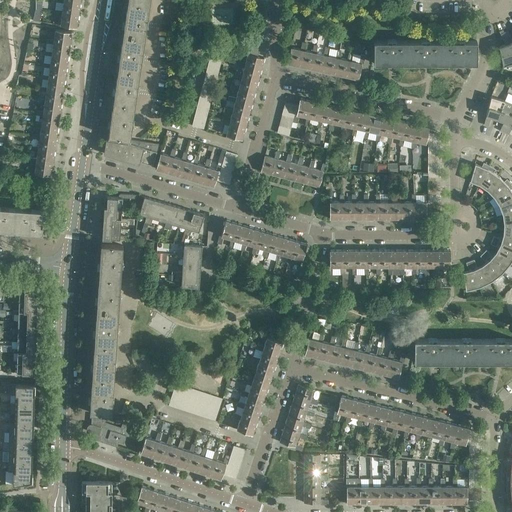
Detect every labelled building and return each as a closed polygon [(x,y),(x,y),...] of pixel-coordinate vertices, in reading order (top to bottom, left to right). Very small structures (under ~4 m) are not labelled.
[(64,2),(62,10),(62,12),(78,14),(80,2),(64,0),(55,0),(56,1),(64,2)] [(149,5),(127,2),(123,35),(144,38),(149,5)] [(62,15),(61,24),(76,26),(78,14),(62,12),(62,10),(54,10),(54,13),(62,15)] [(48,26),(48,27),(47,31),(55,32),(54,39),(53,41),(70,43),(71,31),(55,29),(55,27),(48,26)] [(505,44),(498,46),(503,65),(511,62),(511,49),(504,32),(500,34),(505,44)] [(144,38),(123,35),(118,68),(140,72),(144,38)] [(53,44),(52,51),(52,53),(68,55),(70,43),(53,41),(54,39),(46,38),(45,42),(53,44)] [(477,40),(442,41),(442,62),(477,62),(477,40)] [(287,63),(299,66),(303,50),(305,50),(306,42),(302,41),(300,49),(290,47),(287,63)] [(374,63),(388,62),(408,62),(408,41),(374,41),(374,63)] [(442,41),(408,41),(408,62),(442,62),(442,41)] [(213,43),(211,49),(223,52),(225,46),(213,43)] [(303,50),(299,66),(311,68),(314,52),(317,53),(317,45),(314,44),(312,52),(305,50),(303,50)] [(250,45),(249,51),(248,53),(257,55),(259,47),(250,45)] [(314,52),(311,68),(323,71),(326,55),(328,55),(329,47),(325,47),(324,54),(317,53),(314,52)] [(211,49),(210,55),(222,58),(223,52),(211,49)] [(248,53),(249,51),(241,49),(240,53),(247,55),(245,62),(245,64),(260,69),(264,57),(248,53)] [(326,55),(323,71),(334,73),(338,57),(340,58),(341,50),(337,49),(335,57),(328,55),(326,55)] [(51,56),(50,63),(50,65),(66,67),(68,55),(52,53),(52,51),(44,51),(44,54),(51,56)] [(338,57),(334,73),(346,76),(349,60),(352,60),(353,53),(349,52),(347,59),(340,58),(338,57)] [(349,60),(346,76),(358,79),(362,63),(363,63),(365,55),(361,54),(359,62),(352,60),(349,60)] [(210,55),(208,61),(220,64),(222,58),(210,55)] [(208,61),(207,67),(219,70),(220,64),(208,61)] [(245,64),(245,62),(238,61),(237,65),(244,67),(242,74),(242,76),(257,80),(260,69),(245,64)] [(50,68),(49,75),(48,77),(64,79),(66,67),(50,65),(50,63),(43,63),(42,66),(50,68)] [(207,67),(205,73),(217,76),(219,70),(207,67)] [(140,72),(118,68),(113,102),(135,105),(140,72)] [(205,73),(204,78),(216,81),(217,76),(205,73)] [(242,74),(234,73),(233,76),(241,78),(239,85),(238,87),(254,92),(257,80),(242,76),(242,74)] [(48,79),(47,87),(47,88),(63,91),(64,79),(48,77),(49,75),(41,74),(40,78),(48,79)] [(216,81),(204,78),(202,84),(214,87),(216,81)] [(213,93),(214,87),(202,84),(201,90),(213,93)] [(254,92),(238,87),(239,85),(231,84),(230,88),(238,90),(236,97),(235,99),(251,103),(254,92)] [(47,87),(39,86),(39,90),(46,91),(45,99),(45,100),(61,103),(63,91),(47,88),(47,87)] [(201,90),(199,96),(211,99),(213,93),(201,90)] [(199,96),(198,102),(209,105),(211,99),(199,96)] [(235,99),(236,97),(228,96),(227,99),(235,101),(233,109),(232,111),(248,115),(251,103),(235,99)] [(491,96),(486,114),(484,124),(488,125),(491,116),(498,118),(504,100),(491,96)] [(45,99),(37,98),(37,102),(44,103),(43,111),(43,112),(59,115),(61,103),(45,100),(45,99)] [(308,117),(311,101),(299,98),(298,105),(297,112),(296,114),(295,113),(294,117),(293,121),(297,122),(299,115),(306,116),(308,117)] [(511,103),(504,100),(498,118),(504,121),(500,129),(504,131),(511,115),(511,103)] [(320,119),(323,103),(311,101),(308,117),(306,116),(305,124),(309,125),(311,117),(318,119),(320,119)] [(135,105),(113,102),(108,135),(130,139),(135,105)] [(198,102),(196,107),(208,110),(209,105),(198,102)] [(285,102),(283,108),(297,112),(298,105),(285,102)] [(320,119),(318,119),(317,127),(320,128),(322,120),(330,122),(331,122),(335,106),(323,103),(320,119)] [(331,122),(330,122),(328,129),(332,130),(334,123),(341,124),(343,125),(347,109),(335,106),(331,122)] [(196,107),(195,113),(206,116),(208,110),(196,107)] [(231,113),(229,120),(229,122),(245,126),(248,115),(232,111),(233,109),(225,107),(224,111),(231,113)] [(297,112),(283,108),(282,114),(294,117),(295,113),(296,114),(297,112)] [(343,125),(341,124),(340,132),(344,133),(346,125),(353,127),(355,127),(358,111),(347,109),(343,125)] [(43,111),(36,110),(35,114),(43,115),(42,123),(41,124),(58,127),(59,115),(43,112),(43,111)] [(355,127),(353,127),(352,135),(356,135),(357,128),(365,129),(366,130),(370,114),(358,111),(355,127)] [(195,113),(193,119),(205,122),(206,116),(195,113)] [(294,117),(282,114),(280,120),(292,123),(293,121),(294,117)] [(366,130),(365,129),(363,137),(365,137),(367,138),(369,130),(376,132),(378,132),(382,117),(370,114),(366,130)] [(378,132),(376,132),(375,140),(379,140),(381,133),(388,135),(390,135),(393,119),(382,117),(378,132)] [(205,122),(193,119),(192,125),(203,128),(205,122)] [(229,122),(229,120),(222,119),(221,123),(228,124),(226,134),(242,138),(245,126),(229,122)] [(390,135),(388,135),(387,142),(391,143),(393,136),(400,137),(402,138),(405,122),(393,119),(390,135)] [(292,123),(280,120),(279,126),(290,129),(292,123)] [(42,123),(34,122),(33,126),(41,127),(40,134),(40,136),(56,139),(58,127),(41,124),(42,123)] [(402,138),(400,137),(399,145),(403,146),(404,138),(412,140),(413,140),(417,124),(405,122),(402,138)] [(413,140),(412,140),(411,147),(414,148),(416,141),(426,143),(426,141),(428,132),(429,127),(417,124),(413,140)] [(290,129),(279,126),(277,132),(289,135),(290,129)] [(428,132),(426,141),(440,141),(440,134),(428,132)] [(40,134),(32,133),(32,137),(39,139),(38,146),(38,148),(54,150),(56,139),(40,136),(40,134)] [(316,136),(309,134),(308,141),(314,143),(316,136)] [(108,135),(108,139),(106,139),(104,153),(139,164),(140,161),(153,165),(159,143),(108,135)] [(38,146),(30,146),(30,149),(38,151),(37,158),(36,160),(52,162),(54,150),(38,148),(38,146)] [(155,168),(167,172),(172,156),(174,157),(176,149),(172,148),(170,156),(160,153),(155,168)] [(226,150),(225,156),(236,160),(238,154),(226,150)] [(265,156),(260,171),(273,174),(277,159),(279,159),(280,151),(276,151),(274,158),(265,156)] [(172,156),(167,172),(179,175),(184,160),(186,160),(187,153),(184,152),(182,159),(174,157),(172,156)] [(277,159),(273,174),(284,177),(288,162),(290,162),(291,154),(288,154),(286,161),(279,159),(277,159)] [(184,160),(179,175),(191,179),(195,163),(197,164),(199,156),(195,155),(193,162),(186,160),(184,160)] [(225,156),(223,163),(234,166),(236,160),(225,156)] [(36,160),(37,158),(29,157),(28,161),(36,162),(35,172),(51,174),(52,162),(36,160)] [(288,162),(284,177),(296,180),(300,165),(302,165),(303,157),(299,157),(297,164),(290,162),(288,162)] [(195,163),(191,179),(202,182),(207,167),(209,167),(210,159),(207,158),(204,166),(197,164),(195,163)] [(300,165),(296,180),(307,183),(311,168),(313,168),(315,160),(311,160),(309,167),(302,165),(300,165)] [(207,167),(202,182),(214,186),(216,180),(217,174),(218,170),(220,171),(221,168),(223,163),(222,163),(218,162),(216,169),(209,167),(207,167)] [(372,163),(363,162),(362,169),(371,170),(372,163)] [(223,163),(221,168),(232,172),(234,166),(223,163)] [(311,168),(307,183),(319,186),(323,171),(325,171),(327,164),(323,163),(321,170),(313,168),(311,168)] [(398,163),(388,163),(389,171),(398,171),(398,163)] [(475,163),(470,180),(479,184),(488,168),(489,165),(485,163),(484,167),(482,166),(475,163)] [(488,168),(479,184),(487,189),(499,176),(493,172),(491,171),(494,167),(489,165),(488,168)] [(218,170),(217,174),(231,178),(232,172),(221,168),(220,171),(218,170)] [(217,174),(216,180),(229,183),(231,178),(217,174)] [(499,176),(487,189),(494,196),(508,185),(511,183),(508,179),(505,182),(504,181),(499,176)] [(508,185),(494,196),(499,205),(511,198),(511,191),(510,189),(511,188),(511,184),(511,183),(508,185)] [(340,201),(330,201),(330,218),(342,217),(342,201),(344,201),(343,193),(340,193),(340,201)] [(342,201),(342,217),(354,217),(354,201),(356,201),(355,193),(351,193),(352,201),(344,201),(342,201)] [(354,201),(354,217),(359,217),(367,217),(367,201),(368,201),(368,193),(364,193),(364,201),(356,201),(354,201)] [(367,201),(367,217),(378,218),(379,201),(380,201),(379,194),(376,193),(376,201),(368,201),(367,201)] [(379,201),(378,218),(390,218),(390,201),(392,201),(391,194),(388,194),(388,201),(380,201),(379,201)] [(390,201),(390,218),(402,218),(402,202),(404,202),(404,194),(400,194),(400,201),(392,201),(390,201)] [(402,202),(402,218),(414,218),(414,202),(416,202),(415,194),(412,194),(412,202),(404,202),(402,202)] [(416,202),(414,202),(414,218),(426,218),(426,213),(426,207),(426,202),(428,202),(428,201),(428,194),(424,194),(424,202),(416,202)] [(104,206),(103,217),(121,218),(122,197),(119,197),(117,197),(107,196),(107,198),(104,198),(104,206)] [(144,196),(139,213),(146,215),(145,221),(144,221),(143,225),(146,226),(147,222),(154,199),(144,196)] [(511,198),(499,205),(503,214),(511,211),(511,198)] [(154,199),(147,222),(151,223),(153,217),(159,219),(164,202),(154,199)] [(164,202),(159,219),(166,221),(164,227),(167,228),(174,205),(164,202)] [(174,205),(167,228),(170,229),(172,223),(179,225),(184,208),(174,205)] [(0,206),(0,228),(8,229),(9,207),(0,206)] [(9,207),(8,229),(22,231),(22,232),(28,232),(28,231),(42,232),(42,225),(43,225),(43,221),(44,210),(9,207)] [(194,211),(184,208),(179,225),(185,227),(183,233),(187,234),(194,211)] [(204,214),(194,211),(187,234),(190,235),(192,229),(199,231),(204,214)] [(511,211),(503,214),(504,224),(511,223),(511,211)] [(103,217),(103,227),(121,228),(121,221),(127,221),(127,218),(121,218),(103,217)] [(219,234),(217,242),(221,243),(223,236),(231,238),(232,239),(237,223),(226,220),(221,235),(219,234)] [(232,239),(231,238),(229,246),(233,247),(235,240),(242,242),(244,242),(249,227),(237,223),(232,239)] [(511,223),(504,224),(503,233),(511,234),(511,223)] [(103,227),(102,238),(111,238),(120,239),(126,239),(126,235),(120,235),(121,228),(103,227)] [(244,242),(242,242),(241,249),(244,250),(247,243),(254,245),(256,246),(260,230),(249,227),(244,242)] [(256,246),(254,245),(252,253),(256,254),(258,246),(265,249),(267,249),(272,233),(260,230),(256,246)] [(267,249),(265,249),(263,256),(267,257),(270,250),(277,252),(279,253),(283,237),(272,233),(267,249)] [(511,234),(503,233),(501,243),(511,247),(511,234)] [(279,253),(277,252),(275,259),(279,261),(281,253),(289,255),(290,256),(295,240),(283,237),(279,253)] [(290,256),(289,255),(287,263),(291,264),(293,257),(302,259),(306,244),(295,240),(290,256)] [(123,245),(101,243),(99,277),(121,278),(123,245)] [(511,247),(501,243),(496,251),(511,261),(511,259),(511,247)] [(177,251),(177,254),(201,256),(202,245),(184,244),(183,251),(177,251)] [(328,265),(328,267),(328,273),(332,274),(332,266),(340,266),(342,266),(342,249),(330,249),(330,265),(328,265)] [(342,266),(340,266),(341,274),(344,274),(344,266),(352,265),(354,266),(354,249),(342,249),(342,266)] [(354,266),(352,265),(352,274),(356,273),(356,266),(364,266),(366,266),(366,249),(354,249),(354,266)] [(366,266),(364,266),(364,273),(368,274),(368,266),(376,266),(378,266),(378,250),(366,249),(366,266)] [(378,266),(376,266),(376,274),(380,273),(380,266),(388,266),(390,266),(390,250),(378,250),(378,266)] [(390,266),(388,266),(388,274),(401,274),(400,266),(402,266),(402,250),(390,250),(390,266)] [(402,266),(400,266),(401,274),(404,274),(404,266),(412,266),(414,266),(414,250),(402,250),(402,266)] [(414,266),(412,266),(412,274),(416,274),(416,266),(424,266),(426,266),(426,250),(414,250),(414,266)] [(426,266),(424,266),(424,274),(428,274),(428,266),(436,266),(438,266),(438,250),(426,250),(426,266)] [(438,266),(436,266),(436,274),(440,274),(440,266),(450,266),(450,250),(438,250),(438,266)] [(496,251),(490,259),(502,272),(511,261),(496,251)] [(201,256),(177,254),(177,257),(183,258),(183,265),(200,266),(201,256)] [(490,259),(482,265),(491,280),(502,272),(490,259)] [(176,272),(176,275),(200,276),(200,266),(183,265),(182,272),(176,272)] [(482,265),(473,269),(479,286),(491,280),(482,265)] [(463,271),(466,289),(479,286),(473,269),(463,271)] [(200,276),(176,275),(176,278),(182,278),(181,285),(199,287),(200,276)] [(121,278),(99,277),(97,311),(118,312),(121,278)] [(7,290),(19,291),(18,310),(36,311),(37,292),(35,292),(35,290),(23,289),(24,287),(23,286),(22,284),(8,283),(7,290)] [(12,310),(12,313),(18,313),(18,320),(36,321),(36,311),(18,310),(12,310)] [(118,312),(97,311),(94,344),(116,346),(118,312)] [(12,327),(12,330),(36,331),(36,321),(18,320),(18,328),(12,327)] [(36,331),(12,330),(12,334),(18,334),(18,341),(36,342),(36,331)] [(260,332),(259,337),(266,339),(264,346),(263,348),(279,353),(282,342),(267,336),(268,335),(260,332)] [(304,353),(316,356),(320,340),(322,341),(324,333),(320,332),(318,340),(308,338),(304,353)] [(320,340),(316,356),(328,359),(332,343),(334,344),(335,336),(331,335),(330,343),(322,341),(320,340)] [(332,343),(328,359),(340,362),(343,346),(346,347),(347,339),(343,338),(341,346),(334,344),(332,343)] [(414,360),(429,360),(449,360),(449,339),(414,338),(414,360)] [(511,338),(483,339),(483,361),(511,360),(511,338)] [(351,365),(355,349),(358,350),(359,342),(355,341),(347,339),(346,347),(343,346),(340,362),(351,365)] [(449,339),(449,360),(483,361),(483,339),(449,339)] [(12,341),(12,346),(11,351),(17,351),(35,352),(36,342),(18,341),(12,341)] [(116,346),(94,344),(92,378),(114,380),(116,346)] [(256,346),(255,348),(262,350),(260,357),(259,360),(275,365),(279,353),(263,348),(264,346),(256,344),(256,346)] [(355,349),(351,365),(363,368),(367,352),(369,352),(370,345),(367,344),(365,351),(358,350),(355,349)] [(367,352),(363,368),(375,371),(379,355),(381,355),(382,348),(378,347),(376,354),(369,352),(367,352)] [(379,355),(375,371),(386,374),(390,358),(392,358),(394,351),(390,350),(388,357),(381,355),(379,355)] [(17,351),(17,372),(32,372),(32,370),(35,370),(35,362),(35,352),(17,351)] [(390,358),(386,374),(398,377),(402,361),(404,361),(405,353),(401,352),(400,360),(392,358),(390,358)] [(252,357),(251,359),(259,362),(256,369),(256,371),(271,376),(275,365),(259,360),(260,357),(252,356),(252,357)] [(248,369),(247,371),(255,373),(253,380),(252,382),(267,387),(271,376),(256,371),(256,369),(249,367),(248,369)] [(114,380),(92,378),(90,412),(112,413),(114,380)] [(244,380),(244,382),(251,384),(249,392),(248,394),(264,399),(267,387),(252,382),(253,380),(245,378),(244,380)] [(182,384),(176,382),(172,393),(178,395),(182,384)] [(34,394),(35,384),(16,383),(11,383),(10,394),(34,394)] [(182,384),(178,395),(184,397),(188,386),(182,384)] [(298,384),(294,395),(310,400),(309,402),(317,404),(318,401),(311,398),(314,389),(298,384)] [(188,386),(184,397),(190,399),(193,388),(188,386)] [(193,388),(190,399),(195,401),(199,390),(193,388)] [(199,390),(195,401),(201,403),(205,392),(199,390)] [(241,391),(240,394),(247,396),(245,403),(244,405),(260,410),(264,399),(248,394),(249,392),(241,390),(241,391)] [(205,392),(201,403),(207,405),(210,394),(205,392)] [(178,395),(172,393),(169,405),(175,406),(178,395)] [(34,404),(34,394),(10,394),(15,394),(15,403),(10,403),(34,404)] [(210,394),(207,405),(212,407),(216,396),(210,394)] [(178,395),(175,406),(181,408),(184,397),(178,395)] [(294,395),(291,407),(306,412),(305,414),(313,415),(314,412),(307,409),(309,402),(310,400),(294,395)] [(341,395),(341,396),(337,411),(335,410),(334,415),(333,418),(338,419),(340,412),(347,413),(349,414),(353,398),(341,395)] [(216,396),(212,407),(218,409),(222,398),(216,396)] [(184,397),(181,408),(186,410),(190,399),(184,397)] [(349,414),(347,413),(345,421),(349,422),(351,415),(358,416),(360,417),(364,401),(353,398),(349,414)] [(190,399),(186,410),(192,412),(195,401),(190,399)] [(195,401),(192,412),(197,414),(201,403),(195,401)] [(237,403),(236,405),(244,407),(241,414),(241,416),(256,422),(260,410),(244,405),(245,403),(237,401),(237,403)] [(360,417),(358,416),(357,424),(361,425),(363,417),(370,419),(372,420),(376,404),(364,401),(360,417)] [(34,413),(34,404),(10,403),(10,413),(34,413)] [(201,403),(197,414),(203,416),(207,405),(201,403)] [(372,420),(370,419),(369,427),(372,428),(374,420),(382,422),(383,423),(387,407),(376,404),(372,420)] [(207,405),(203,416),(209,418),(212,407),(207,405)] [(212,407),(209,418),(215,420),(218,409),(212,407)] [(291,407),(287,418),(302,423),(302,425),(310,427),(311,423),(303,421),(305,414),(306,412),(291,407)] [(383,423),(382,422),(380,430),(384,431),(386,423),(393,425),(395,426),(399,410),(387,407),(383,423)] [(395,426),(393,425),(392,433),(396,433),(398,426),(405,428),(407,429),(411,413),(399,410),(395,426)] [(10,413),(9,422),(33,423),(34,413),(10,413)] [(233,414),(232,416),(240,419),(237,428),(252,433),(256,422),(241,416),(241,414),(233,413),(233,414)] [(407,429),(405,428),(404,435),(407,436),(409,429),(417,431),(418,431),(422,416),(411,413),(407,429)] [(92,414),(91,423),(90,423),(88,424),(87,426),(87,428),(88,430),(90,431),(94,433),(92,438),(117,446),(119,441),(124,442),(126,435),(129,435),(132,424),(123,421),(121,427),(105,421),(105,415),(92,414)] [(418,431),(417,431),(415,438),(419,439),(421,432),(428,434),(430,434),(434,418),(422,416),(418,431)] [(287,418),(283,429),(299,434),(298,436),(306,438),(307,435),(299,432),(302,425),(302,423),(287,418)] [(430,434),(428,434),(427,441),(431,442),(433,435),(440,437),(442,437),(446,421),(434,418),(430,434)] [(442,437),(440,437),(439,444),(443,445),(444,438),(452,439),(454,440),(458,424),(446,421),(442,437)] [(33,433),(33,423),(9,422),(9,432),(33,433)] [(454,440),(452,439),(450,447),(454,448),(456,440),(466,443),(467,438),(469,429),(470,427),(458,424),(454,440)] [(299,434),(283,429),(280,441),(295,446),(294,448),(302,450),(303,446),(296,444),(298,436),(299,434)] [(469,429),(467,438),(481,438),(481,432),(469,429)] [(33,442),(33,433),(9,432),(9,442),(33,442)] [(155,439),(145,436),(140,452),(152,456),(157,440),(159,441),(161,433),(158,432),(155,439)] [(157,440),(152,456),(163,459),(169,444),(171,444),(173,437),(169,436),(166,443),(159,441),(157,440)] [(169,444),(163,459),(175,463),(180,447),(182,448),(184,440),(180,439),(178,447),(171,444),(169,444)] [(33,452),(33,442),(9,442),(8,451),(33,452)] [(180,447),(175,463),(187,467),(192,451),(193,452),(195,444),(192,443),(189,450),(182,448),(180,447)] [(234,445),(232,451),(243,454),(245,448),(234,445)] [(192,451),(187,467),(198,471),(203,455),(205,456),(207,448),(203,447),(200,454),(193,452),(192,451)] [(205,456),(203,455),(198,471),(209,474),(215,459),(216,459),(218,452),(214,450),(212,458),(205,456)] [(32,461),(33,452),(8,451),(8,461),(32,461)] [(230,456),(230,457),(241,460),(243,454),(232,451),(230,456)] [(304,453),(304,466),(321,466),(320,468),(328,467),(328,463),(320,463),(320,453),(304,453)] [(215,459),(209,474),(221,478),(222,473),(224,467),(226,463),(228,463),(228,462),(230,457),(230,456),(226,454),(223,462),(216,459),(215,459)] [(230,457),(228,462),(239,466),(241,460),(230,457)] [(32,471),(32,461),(8,461),(8,470),(32,471)] [(226,463),(224,467),(238,471),(239,466),(228,462),(228,463),(226,463)] [(304,466),(304,477),(320,478),(320,479),(328,479),(328,475),(320,475),(320,468),(321,466),(304,466)] [(224,467),(222,473),(236,478),(238,471),(224,467)] [(32,481),(32,471),(8,470),(8,471),(13,471),(12,483),(32,481)] [(304,477),(304,489),(320,489),(320,492),(328,491),(328,487),(320,487),(320,479),(320,478),(304,477)] [(356,478),(346,477),(346,485),(346,502),(359,502),(359,485),(361,485),(360,477),(356,478)] [(359,485),(359,502),(371,502),(371,485),(373,485),(372,477),(368,477),(368,485),(361,485),(359,485)] [(371,485),(371,502),(383,502),(383,485),(385,485),(384,477),(381,477),(381,485),(373,485),(371,485)] [(383,485),(383,502),(395,502),(395,485),(397,485),(396,477),(392,477),(392,485),(385,485),(383,485)] [(407,485),(407,502),(419,502),(419,485),(421,485),(420,477),(416,478),(416,485),(409,485),(407,485)] [(431,485),(431,502),(443,502),(443,485),(445,485),(444,478),(440,477),(440,485),(433,485),(431,485)] [(395,485),(395,502),(407,502),(407,485),(409,485),(408,478),(404,478),(404,485),(397,485),(395,485)] [(419,485),(419,502),(431,502),(431,485),(433,485),(432,478),(428,478),(428,485),(421,485),(419,485)] [(443,485),(443,502),(455,502),(455,485),(457,485),(456,478),(453,478),(453,485),(445,485),(443,485)] [(457,485),(455,485),(455,502),(467,502),(467,499),(467,492),(467,486),(469,486),(469,480),(469,478),(464,478),(464,485),(457,485)] [(111,511),(112,480),(82,480),(82,502),(86,502),(86,511),(111,511)] [(135,500),(132,508),(137,509),(139,502),(146,504),(148,505),(153,489),(141,485),(136,501),(135,500)] [(148,505),(146,504),(144,511),(148,511),(150,506),(158,508),(159,509),(165,493),(153,489),(148,505)] [(320,489),(304,489),(304,502),(320,502),(320,504),(328,503),(328,499),(320,499),(320,492),(320,489)] [(159,509),(158,508),(156,511),(160,511),(162,509),(169,511),(170,511),(176,497),(165,493),(159,509)] [(170,511),(169,511),(168,511),(183,511),(187,501),(176,497),(170,511)] [(183,511),(195,511),(198,504),(187,501),(183,511)]
